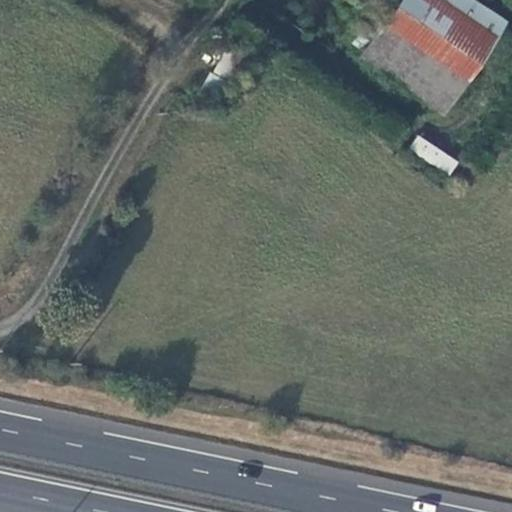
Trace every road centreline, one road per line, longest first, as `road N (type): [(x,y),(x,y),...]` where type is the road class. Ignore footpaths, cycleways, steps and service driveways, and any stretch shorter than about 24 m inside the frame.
road 1 (track): [(0,328),(31,315),(125,138),(217,14)]
road 2 (trunk): [(376,511),(0,432)]
